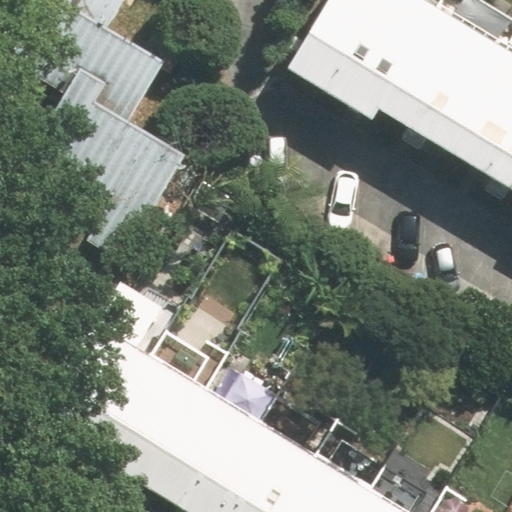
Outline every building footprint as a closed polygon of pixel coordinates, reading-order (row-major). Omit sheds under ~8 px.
[(96,28),(48,0),(29,0),(0,48),(0,54),(60,91),(119,128),(158,65),(96,28)] [(113,0),(48,0),(96,28),(113,0)] [(432,9),(417,0),(324,0),(286,61),(368,111),(432,9)] [(511,62),(511,58),(432,9),(368,111),(450,162),(511,62)] [(511,62),(450,162),(511,200),(511,62)] [(119,128),(60,91),(22,154),(144,229),(182,166),(119,128)] [(29,416),(85,450),(142,356),(87,323),(29,416)] [(85,450),(140,484),(198,390),(142,356),(85,450)] [(140,484),(185,511),(198,511),(253,424),(198,390),(140,484)] [(198,511),(275,511),(308,458),(253,424),(198,511)] [(275,511),(351,511),(364,492),(308,458),(275,511)] [(351,511),(396,511),(364,492),(351,511)]
